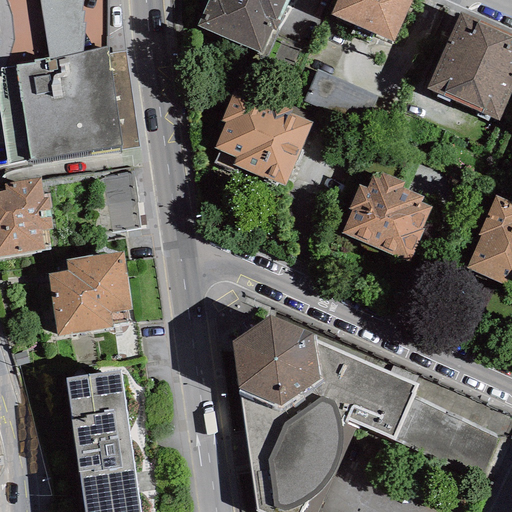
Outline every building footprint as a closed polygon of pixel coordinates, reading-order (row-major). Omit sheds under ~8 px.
[(39,0),(47,56),(49,60),(83,49),(86,19),(83,18),(85,9),(81,6),(82,0),(39,0)] [(210,0),(201,24),(261,48),(272,22),(278,24),(287,0),(210,0)] [(408,0),(336,0),(332,9),(392,36),(408,0)] [(511,83),(511,30),(460,8),(426,86),(498,117),(511,83)] [(14,65),(0,67),(0,70),(0,112),(8,163),(29,157),(122,139),(106,42),(83,49),(49,60),(47,56),(34,57),(34,61),(14,62),(14,65)] [(376,95),(346,82),(332,115),(361,127),(376,95)] [(267,100),(232,86),(219,116),(224,118),(214,144),(219,146),(214,160),(236,169),(239,162),(286,181),(310,119),(290,111),(293,103),(269,94),(267,100)] [(404,179),(380,168),(377,174),(371,171),(365,184),(358,180),(347,205),(351,207),(341,228),(409,258),(424,225),(421,224),(431,203),(419,198),(421,192),(402,184),(404,179)] [(40,171),(4,177),(5,183),(1,183),(0,183),(0,252),(44,242),(42,226),(52,222),(48,191),(42,191),(40,171)] [(511,200),(494,192),(477,232),(480,233),(466,264),(511,284),(511,200)] [(122,246),(67,255),(69,267),(47,270),(57,332),(113,323),(110,307),(131,304),(122,246)] [(313,327),(269,308),(231,336),(238,376),(256,506),(269,511),(300,511),(301,511),(303,511),(316,511),(334,462),(338,449),(341,437),(340,421),(338,409),(481,477),(502,435),(413,391),(416,381),(312,333),(313,327)] [(142,511),(121,363),(65,371),(85,511),(142,511)]
